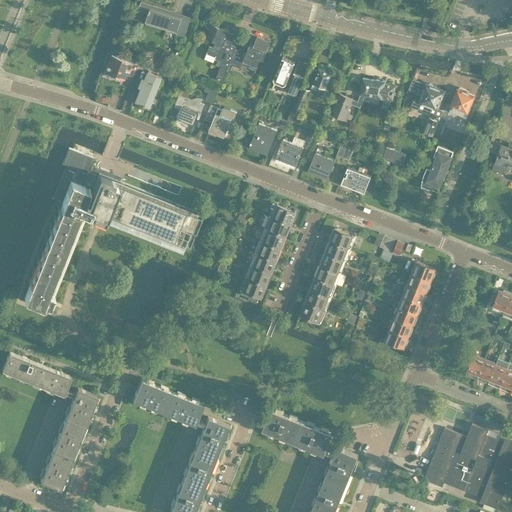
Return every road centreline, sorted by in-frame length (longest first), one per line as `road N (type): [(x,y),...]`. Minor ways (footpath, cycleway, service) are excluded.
road 1 (residential): [(323,199),(0,81)]
road 2 (tertiary): [(501,40),(454,46),(296,8)]
road 3 (residential): [(463,252),(323,199)]
road 4 (residential): [(414,373),(463,252)]
road 5 (residential): [(277,311),(323,199)]
